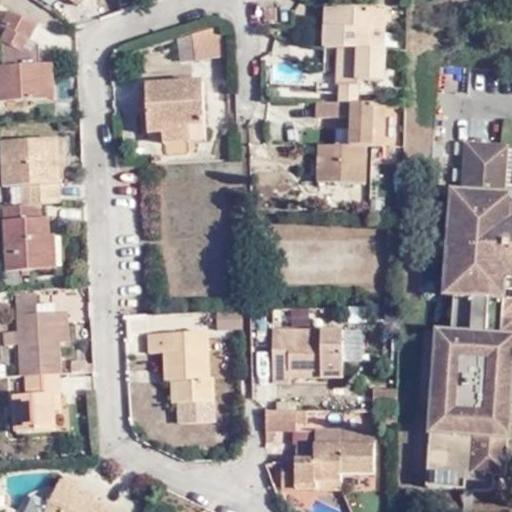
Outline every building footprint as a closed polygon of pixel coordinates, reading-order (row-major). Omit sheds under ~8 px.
[(30,41),(35,32),(43,20),(23,3),(10,18),(15,24),(10,35),(11,56),(5,57),(7,94),(51,94),(51,75),(46,75),(45,57),(38,58),(38,50),(30,41)] [(282,5),(269,5),(269,16),(282,17),(282,5)] [(331,5),(331,21),(341,21),(341,5),(331,5)] [(345,47),(345,84),(365,83),(365,79),(392,79),(392,47),(391,27),(391,6),(373,6),(372,10),(369,12),(364,11),(363,5),(341,5),(341,21),(331,21),(331,45),(345,47)] [(197,35),(199,57),(227,55),(226,25),(197,35)] [(44,45),(35,32),(30,41),(38,50),(38,58),(45,57),(44,45)] [(57,58),(45,57),(46,75),(51,75),(51,94),(57,94),(57,58)] [(213,80),(156,81),(159,131),(173,131),(173,136),(216,135),(213,80)] [(365,100),(365,83),(345,84),(345,99),(365,100)] [(392,144),(393,101),(365,100),(345,99),(325,100),(326,115),(357,116),(356,143),(326,143),(325,181),(372,182),(373,146),(392,144)] [(25,179),(26,199),(41,198),(63,198),(61,133),(5,133),(6,179),(25,179)] [(461,200),(453,199),(445,304),(454,305),(452,341),(438,340),(427,495),(487,499),(490,498),(492,496),(494,493),(494,491),(495,483),(505,484),(508,447),(509,447),(511,412),(511,308),(505,308),(506,298),(506,288),(511,288),(511,203),(504,203),(508,154),(464,150),(461,200)] [(26,199),(6,199),(8,265),(53,263),(52,229),(52,213),(43,212),(41,198),(26,199)] [(52,229),(53,263),(61,263),(59,229),(52,229)] [(16,286),(16,308),(36,307),(35,286),(16,286)] [(14,338),(15,369),(24,369),(57,368),(56,336),(55,307),(36,307),(16,308),(13,308),(13,324),(0,324),(0,325),(0,339),(14,338)] [(55,307),(56,336),(66,335),(65,307),(55,307)] [(292,383),(292,377),(293,369),(324,369),(324,377),(346,377),(345,360),(365,360),(365,330),(345,329),(275,330),(276,383),(292,383)] [(182,379),(183,400),(219,399),(218,376),(213,375),(212,331),(154,333),(155,352),(168,351),(169,369),(176,370),(177,379),(182,379)] [(69,355),(70,367),(85,367),(84,355),(69,355)] [(58,390),(57,368),(24,369),(25,390),(11,391),(14,428),(52,426),(51,405),(50,390),(58,390)] [(378,389),(377,410),(400,410),(401,388),(378,389)] [(59,405),(58,390),(50,390),(51,405),(59,405)] [(59,405),(51,405),(52,426),(67,425),(66,405),(59,405)] [(301,409),(270,409),(268,430),(268,441),(276,441),(275,430),(301,429),(300,423),(312,423),(312,409),(301,409)] [(378,425),(400,426),(400,410),(377,410),(378,425)] [(299,488),(321,488),(322,480),(345,479),(346,473),(377,473),(377,432),(320,430),(319,444),(300,444),(300,460),(287,460),(286,479),(300,479),(299,488)] [(89,498),(91,495),(93,489),(57,472),(53,482),(89,498)] [(300,479),(286,479),(286,488),(299,488),(300,479)] [(345,479),(322,480),(321,488),(346,489),(345,479)] [(125,511),(127,511),(91,495),(89,498),(53,482),(47,495),(38,511),(125,511)] [(20,511),(38,511),(47,495),(36,490),(29,493),(20,511)]
